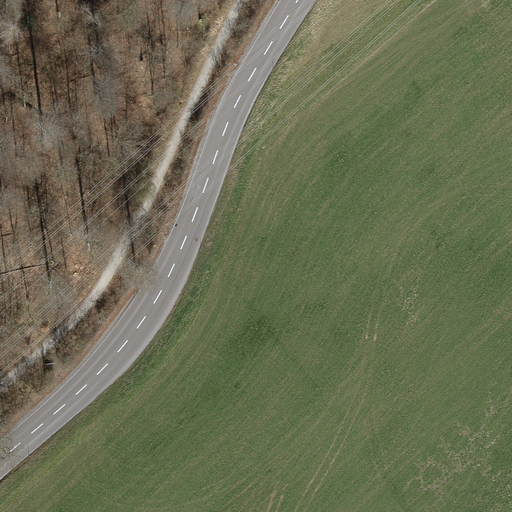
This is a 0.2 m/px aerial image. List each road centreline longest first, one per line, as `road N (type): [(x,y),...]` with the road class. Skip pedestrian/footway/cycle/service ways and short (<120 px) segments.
road 1 (tertiary): [(0,461),(138,328),(191,227),(245,84),(296,0)]
road 2 (track): [(239,0),(97,297),(0,387)]
